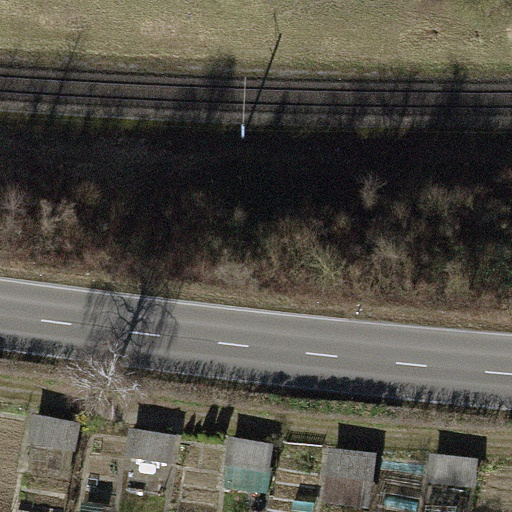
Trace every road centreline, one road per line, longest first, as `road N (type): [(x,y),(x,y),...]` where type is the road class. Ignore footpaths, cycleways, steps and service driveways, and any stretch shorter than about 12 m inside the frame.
road 1 (secondary): [(511,365),(321,354),(0,302)]
road 2 (track): [(511,446),(106,411),(0,394)]
